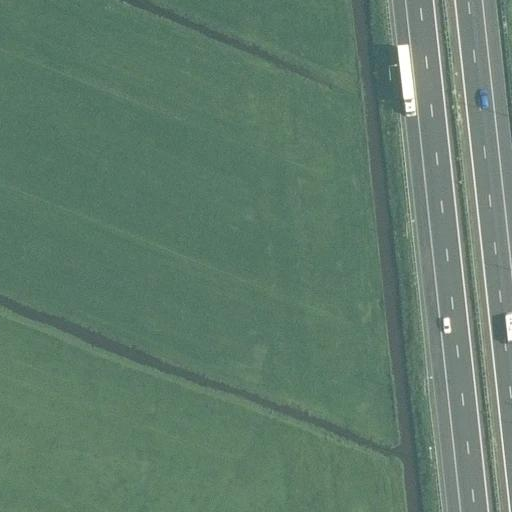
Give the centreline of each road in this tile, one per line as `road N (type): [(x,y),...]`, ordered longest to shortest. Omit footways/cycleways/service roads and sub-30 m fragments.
road 1 (motorway): [(411,0),(467,511)]
road 2 (motorway): [(511,340),(475,0)]
